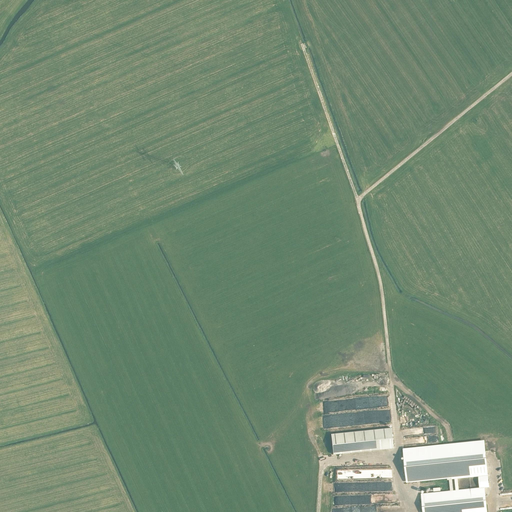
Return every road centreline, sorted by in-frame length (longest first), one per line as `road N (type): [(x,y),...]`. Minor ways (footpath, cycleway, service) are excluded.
road 1 (track): [(379,270),(401,481),(414,511)]
road 2 (track): [(357,200),(285,5)]
road 3 (track): [(511,73),(357,200)]
road 4 (track): [(319,511),(321,461),(398,451)]
